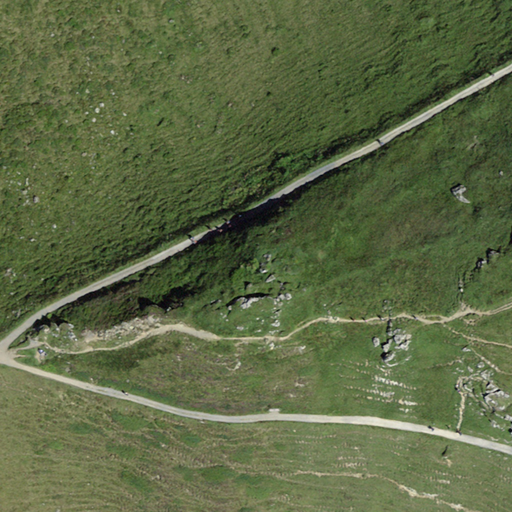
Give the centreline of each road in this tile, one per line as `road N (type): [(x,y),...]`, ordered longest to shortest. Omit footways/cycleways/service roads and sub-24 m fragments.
road 1 (track): [(511,66),(40,316),(0,346)]
road 2 (track): [(511,448),(369,416),(171,408),(0,357)]
